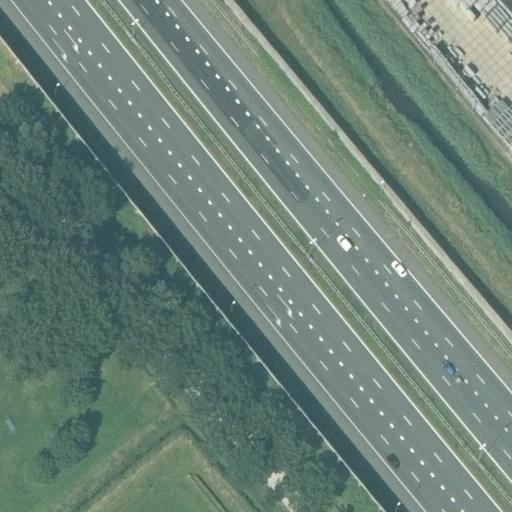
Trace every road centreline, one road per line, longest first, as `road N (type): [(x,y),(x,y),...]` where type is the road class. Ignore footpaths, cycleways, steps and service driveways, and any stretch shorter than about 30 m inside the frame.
road 1 (motorway): [(51,0),(464,511)]
road 2 (motorway): [(511,448),(145,0)]
road 3 (unclassified): [(303,511),(0,145)]
